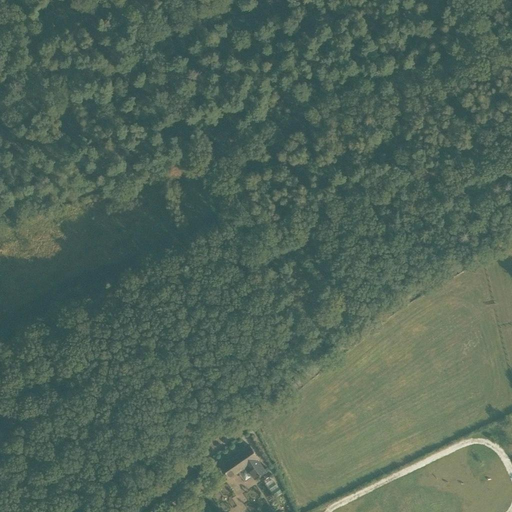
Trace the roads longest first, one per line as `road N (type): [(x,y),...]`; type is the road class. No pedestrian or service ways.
road 1 (track): [(0,222),(511,45)]
road 2 (unclassified): [(178,485),(400,308),(511,243)]
